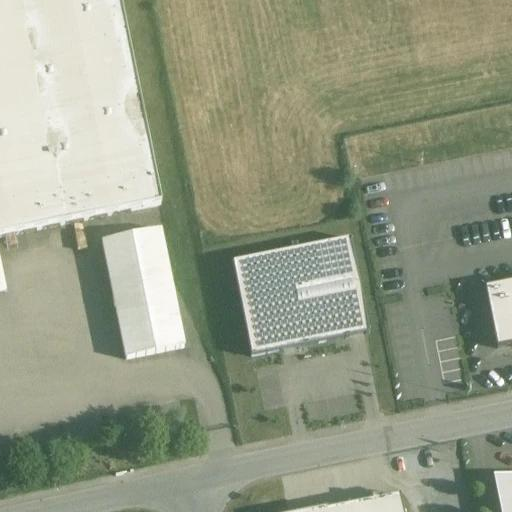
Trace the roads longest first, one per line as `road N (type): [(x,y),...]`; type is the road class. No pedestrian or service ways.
road 1 (unclassified): [(511,412),(190,480)]
road 2 (unclassified): [(190,480),(53,511)]
